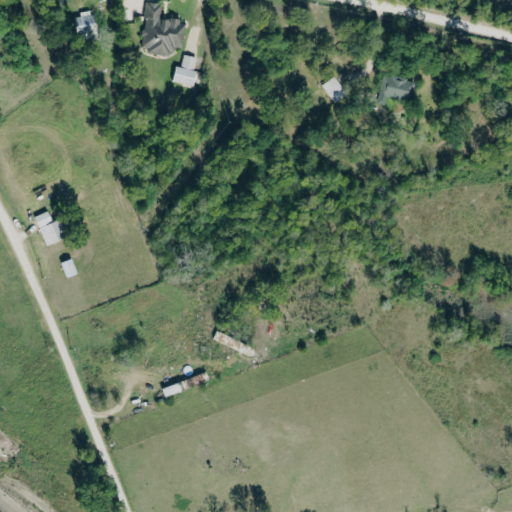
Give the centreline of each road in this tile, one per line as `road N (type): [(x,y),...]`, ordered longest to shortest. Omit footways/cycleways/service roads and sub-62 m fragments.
road 1 (residential): [(124,511),(69,361),(0,213)]
road 2 (residential): [(511,33),(365,0)]
